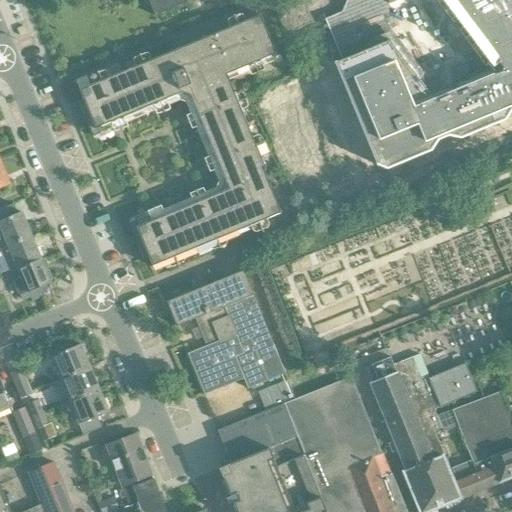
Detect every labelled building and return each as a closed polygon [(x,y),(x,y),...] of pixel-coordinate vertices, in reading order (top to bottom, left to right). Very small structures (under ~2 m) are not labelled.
[(147,0),(155,16),(186,3),(186,2),(190,1),(189,0),(147,0)] [(511,0),(370,0),(340,60),(383,163),(479,123),(511,108),(511,0)] [(80,101),(77,102),(80,109),(92,137),(99,134),(100,134),(97,128),(181,94),(189,97),(227,189),(138,226),(136,220),(135,221),(128,224),(139,252),(142,259),(147,256),(151,267),(169,259),(171,264),(180,260),(178,255),(211,242),(213,246),(222,242),(220,238),(254,224),(255,229),(264,225),(262,221),(280,213),(261,169),(264,168),(226,75),(276,54),(259,15),(241,22),(238,14),(229,18),(232,26),(174,50),(147,61),(144,53),(135,57),(138,65),(105,79),(102,71),(93,74),(96,82),(78,90),(82,99),(80,101)] [(0,187),(9,184),(0,161),(0,187)] [(0,243),(2,248),(0,249),(31,236),(21,212),(0,220),(0,227),(2,232),(0,232),(0,243)] [(10,272),(41,259),(31,236),(0,249),(10,272)] [(19,296),(50,283),(41,259),(10,272),(19,296)] [(166,302),(176,326),(195,319),(198,328),(192,331),(194,336),(196,340),(202,337),(206,346),(187,354),(204,395),(244,379),(248,389),(286,374),(238,261),(224,267),(228,277),(166,302)] [(80,345),(50,357),(59,379),(89,367),(80,345)] [(374,380),(367,383),(404,470),(401,471),(418,511),(427,511),(511,477),(511,408),(506,410),(498,392),(477,401),(452,411),(458,426),(472,460),(453,468),(454,471),(458,480),(453,482),(442,455),(439,456),(436,449),(440,447),(433,432),(440,429),(438,425),(432,411),(475,392),(474,389),(463,365),(428,381),(432,392),(426,394),(412,357),(390,366),(387,358),(369,366),(374,380)] [(68,401),(98,388),(89,367),(59,379),(68,401)] [(22,368),(9,373),(19,397),(32,392),(22,368)] [(291,400),(283,404),(328,511),(364,511),(363,508),(346,465),(365,458),(370,456),(371,457),(371,459),(381,455),(370,428),(369,428),(348,377),(291,400)] [(287,380),(257,392),(265,411),(294,399),(287,380)] [(0,412),(11,408),(0,381),(0,412)] [(98,388),(68,401),(59,405),(64,416),(73,412),(78,424),(79,424),(83,435),(101,428),(97,417),(108,412),(98,388)] [(37,400),(27,405),(32,416),(42,412),(37,400)] [(219,430),(217,431),(231,464),(218,469),(226,487),(235,511),(328,511),(283,404),(273,408),(219,430)] [(34,433),(33,431),(23,407),(12,411),(23,437),(34,433)] [(452,411),(437,417),(439,423),(443,432),(458,426),(452,411)] [(42,427),(47,425),(42,412),(32,416),(37,429),(42,427)] [(34,433),(23,437),(30,454),(43,449),(36,432),(34,433)] [(136,434),(107,446),(122,486),(152,475),(136,434)] [(14,444),(2,448),(8,463),(20,458),(14,444)] [(365,458),(346,465),(363,508),(364,511),(405,511),(381,455),(371,459),(371,457),(370,456),(365,458)] [(73,511),(53,462),(27,473),(40,505),(43,511),(73,511)] [(165,511),(159,494),(153,479),(123,491),(128,505),(123,508),(124,511),(165,511)] [(11,511),(0,484),(0,511),(11,511)] [(111,511),(118,510),(113,498),(98,504),(101,511),(111,511)]
